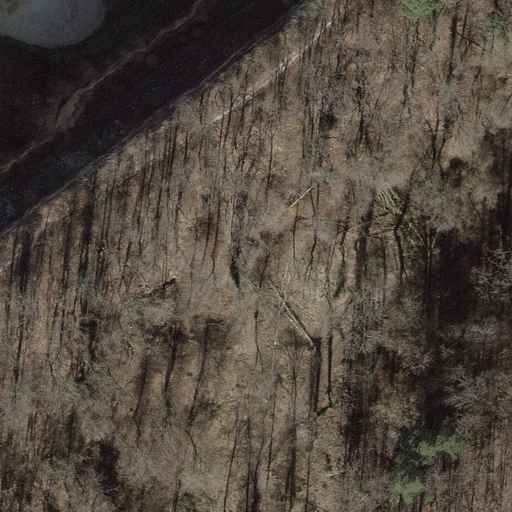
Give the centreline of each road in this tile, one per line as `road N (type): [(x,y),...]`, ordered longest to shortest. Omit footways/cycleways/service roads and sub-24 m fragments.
road 1 (track): [(0,277),(46,220),(91,208),(223,99),(369,0)]
road 2 (track): [(511,217),(448,256),(329,368),(272,450),(249,511)]
